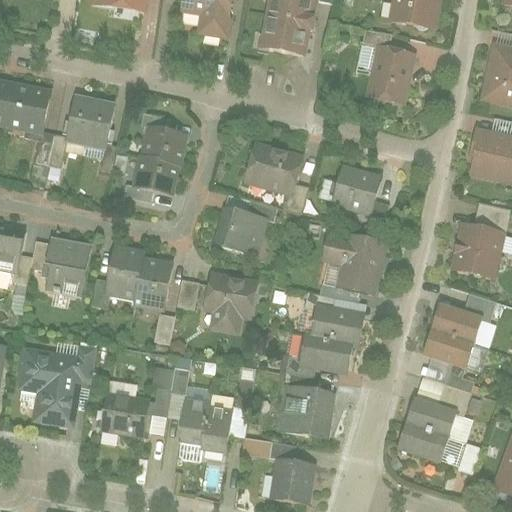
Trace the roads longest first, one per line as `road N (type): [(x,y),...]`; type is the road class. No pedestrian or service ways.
road 1 (residential): [(0,204),(151,232),(173,229),(191,209),(220,101)]
road 2 (residential): [(446,155),(385,381)]
road 3 (residential): [(446,155),(220,101)]
road 4 (residential): [(220,101),(0,48)]
road 5 (residential): [(478,0),(446,155)]
road 6 (residential): [(133,511),(6,483)]
